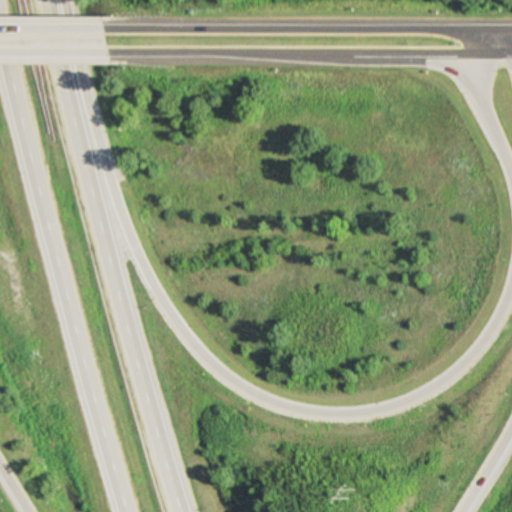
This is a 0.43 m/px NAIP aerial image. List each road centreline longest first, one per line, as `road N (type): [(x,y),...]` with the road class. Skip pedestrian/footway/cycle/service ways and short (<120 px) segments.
road 1 (motorway): [(474,29),(470,53),(486,116),(511,170),(506,310),(448,379),(374,412),(327,415),(244,389),(199,351),(160,299),(118,208),(56,0)]
road 2 (motorway): [(174,511),(47,0)]
road 3 (motorway): [(0,12),(124,511)]
road 4 (motorway): [(458,511),(511,422),(511,53)]
road 5 (secondary): [(511,29),(109,29)]
road 6 (secondary): [(116,53),(511,53)]
